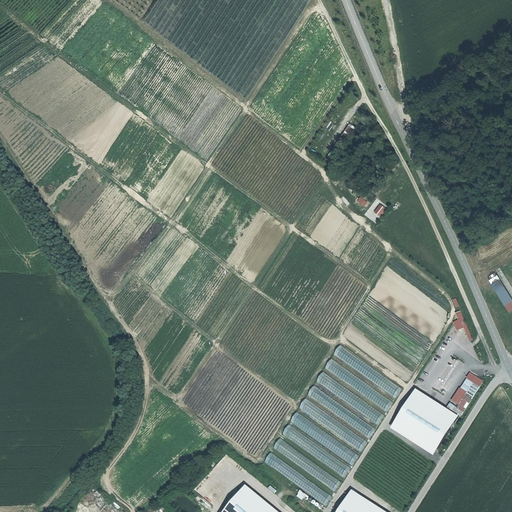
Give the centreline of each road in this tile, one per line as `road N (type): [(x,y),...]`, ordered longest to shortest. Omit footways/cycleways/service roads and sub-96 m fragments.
road 1 (track): [(371,288),(0,7)]
road 2 (track): [(245,110),(308,159),(390,255),(253,463)]
road 3 (track): [(132,511),(102,480),(140,413),(145,372),(137,345),(0,133)]
road 4 (track): [(501,375),(319,0)]
road 5 (tertiary): [(346,0),(509,370)]
road 6 (track): [(323,8),(114,308)]
road 7 (track): [(181,401),(322,173)]
road 8 (track): [(326,511),(453,310)]
road 9 (track): [(145,372),(314,511)]
road 10 (track): [(334,346),(171,222)]
road 11 (unclassified): [(413,511),(489,388),(509,370)]
road 12 (track): [(400,128),(388,0)]
